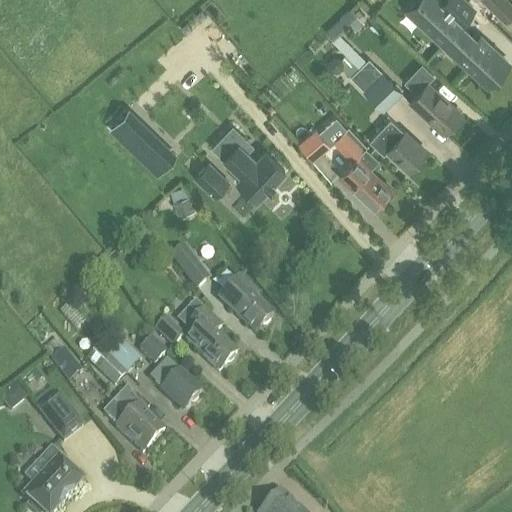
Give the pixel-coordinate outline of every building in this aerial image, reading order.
[(445,40),(460,26),(463,22),(462,21),(473,10),(463,0),(444,0),(443,2),(440,0),(416,0),(410,6),(423,18),(419,22),(441,44),(445,40)] [(511,3),(508,0),(481,0),(505,22),(511,14),(511,3)] [(195,15),(200,21),(206,15),(200,9),(195,15)] [(334,41),(358,18),(350,10),(325,32),(334,41)] [(192,28),(186,22),(180,28),(186,34),(192,28)] [(477,40),(460,26),(445,40),(457,52),(453,56),(487,86),(504,68),(508,63),(480,37),(477,40)] [(436,68),(442,60),(435,54),(429,62),(436,68)] [(333,57),(329,61),(329,67),(333,72),(339,71),(343,67),(342,60),(339,57),(333,57)] [(370,59),(360,68),(374,82),(383,73),(370,59)] [(144,85),(160,104),(183,85),(168,66),(144,85)] [(383,113),(394,103),(374,82),(360,68),(350,77),(363,91),(383,113)] [(374,82),(394,103),(403,93),(383,73),(374,82)] [(428,83),(410,102),(443,133),(451,124),(455,124),(458,120),(458,117),(461,114),(428,83)] [(175,99),(158,107),(169,132),(186,125),(175,99)] [(109,131),(156,176),(176,156),(129,111),(109,131)] [(408,170),(416,161),(419,161),(423,158),(423,155),(426,152),(405,131),(404,132),(396,124),(391,119),(369,141),(383,155),(387,150),(408,170)] [(224,160),(241,176),(236,182),(256,201),(284,171),(264,152),(256,161),(246,151),(252,145),(233,127),(212,149),(224,160)] [(330,147),(316,130),(298,144),(312,161),(330,147)] [(353,162),(340,177),(373,208),(381,199),(384,199),(388,196),(388,192),(390,190),(369,170),(378,161),(366,149),(365,151),(346,132),(334,143),(353,162)] [(209,163),(194,178),(214,199),(230,183),(209,163)] [(177,216),(193,211),(188,194),(183,188),(169,192),(177,216)] [(150,233),(141,233),(141,226),(132,226),(134,251),(151,250),(150,233)] [(170,259),(198,290),(209,280),(181,249),(170,259)] [(255,334),(263,325),(266,325),(270,321),(269,318),(272,315),(251,296),(254,293),(238,278),(228,290),(218,300),(255,334)] [(83,279),(67,295),(75,303),(91,287),(83,279)] [(230,364),(234,360),(234,356),(236,354),(216,334),(221,328),(204,312),(187,329),(192,335),(186,342),(219,373),(227,364),(230,364)] [(183,340),(165,323),(154,334),(173,351),(183,340)] [(165,352),(151,339),(139,352),(154,365),(165,352)] [(123,343),(108,358),(126,376),(141,360),(123,343)] [(126,376),(108,358),(101,351),(98,349),(87,360),(114,387),(126,376)] [(82,372),(64,350),(50,361),(68,383),(82,372)] [(167,361),(150,379),(162,391),(161,391),(182,411),(191,403),(194,403),(198,399),(198,395),(201,392),(180,372),(179,373),(167,361)] [(0,398),(0,399),(11,413),(27,400),(16,386),(0,398)] [(112,405),(118,411),(118,410),(126,417),(127,416),(155,442),(165,431),(145,413),(149,408),(128,388),(112,405)] [(37,411),(63,443),(82,427),(57,395),(37,411)] [(118,411),(112,405),(103,415),(109,420),(117,428),(116,429),(143,455),(155,442),(127,416),(126,417),(118,410),(118,411)] [(69,497),(81,485),(58,464),(61,460),(51,451),(42,461),(51,470),(25,498),(31,504),(28,508),(31,511),(55,511),(60,508),(61,509),(70,498),(69,497)] [(302,511),(282,492),(263,511),(302,511)]
